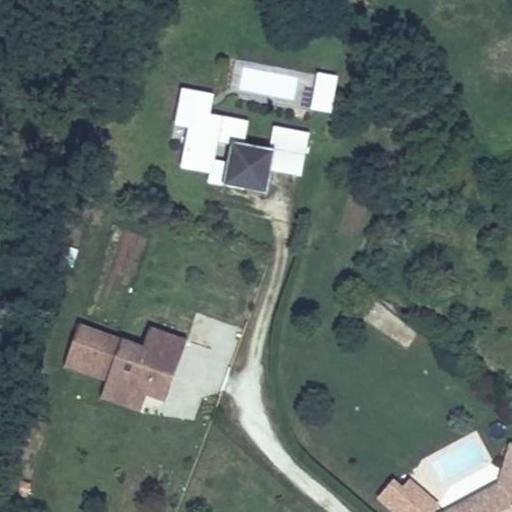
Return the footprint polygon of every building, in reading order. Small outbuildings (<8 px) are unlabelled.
[(214,118),(222,77),(187,70),(177,127),(191,129),(194,115),(214,118)] [(327,110),(333,80),(318,77),(312,107),(327,110)] [(387,126),(396,103),(377,96),(368,119),(387,126)] [(271,168),(274,154),(271,153),(235,147),(239,123),(214,118),(194,115),(191,129),(184,165),(213,171),(228,174),(226,186),(266,193),(271,168)] [(300,174),(307,136),(276,129),(271,153),(274,154),(271,168),(300,174)] [(226,186),(228,174),(213,171),(208,192),(226,186)] [(165,413),(187,351),(85,315),(64,378),(107,392),(146,406),(165,413)] [(141,423),(146,406),(107,392),(101,409),(141,423)] [(480,511),(507,497),(511,480),(511,453),(500,492),(464,511),(480,511)] [(402,468),(376,495),(393,511),(433,511),(440,505),(402,468)] [(511,511),(511,480),(507,497),(480,511),(511,511)]
